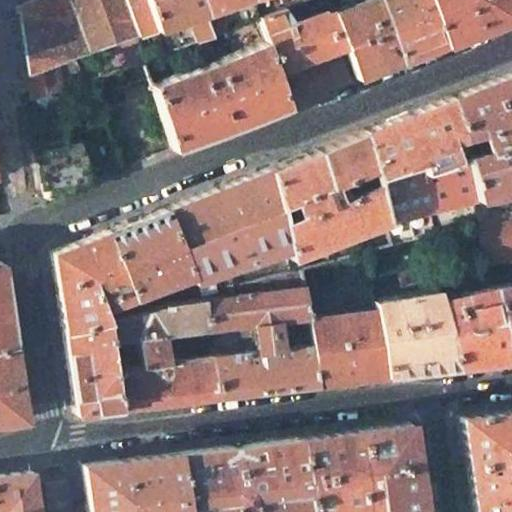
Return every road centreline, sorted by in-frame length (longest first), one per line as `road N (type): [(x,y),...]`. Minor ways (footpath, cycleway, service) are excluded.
road 1 (residential): [(50,440),(22,254),(30,231),(511,41)]
road 2 (residential): [(426,392),(50,440)]
road 3 (residential): [(445,511),(426,392)]
